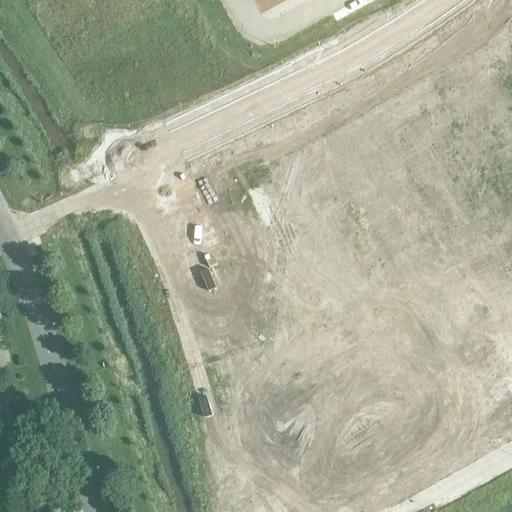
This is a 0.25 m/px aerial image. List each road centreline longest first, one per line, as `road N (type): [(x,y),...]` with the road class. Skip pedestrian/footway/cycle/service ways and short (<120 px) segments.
road 1 (unclassified): [(1,223),(370,50),(445,0)]
road 2 (tertiary): [(96,511),(1,223)]
